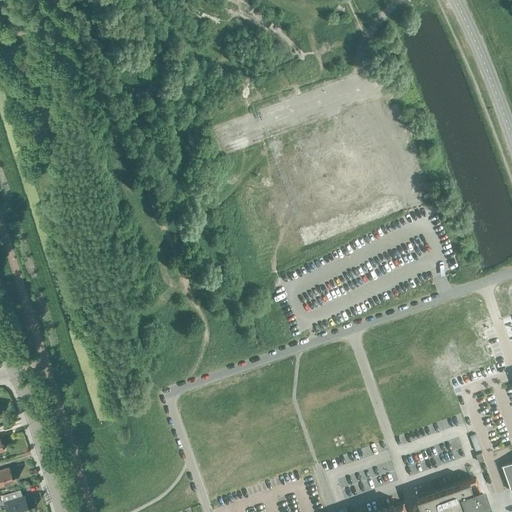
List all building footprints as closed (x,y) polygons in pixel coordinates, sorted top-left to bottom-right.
[(475,453),(481,451),(475,436),(470,438),(475,453)] [(476,455),(478,462),(484,460),(482,453),(476,455)] [(511,461),(501,465),(502,466),(511,489),(510,490),(511,489),(511,461)] [(0,485),(13,481),(8,466),(0,468),(0,485)] [(478,508),(479,505),(483,503),(485,504),(486,503),(485,502),(484,502),(481,494),(482,494),(476,477),(418,498),(423,511),(460,511),(471,508),(475,506),(478,508)] [(27,511),(28,511),(21,489),(2,495),(5,504),(6,503),(9,511),(27,511)] [(405,503),(405,502),(377,511),(406,511),(404,504),(405,503)]
